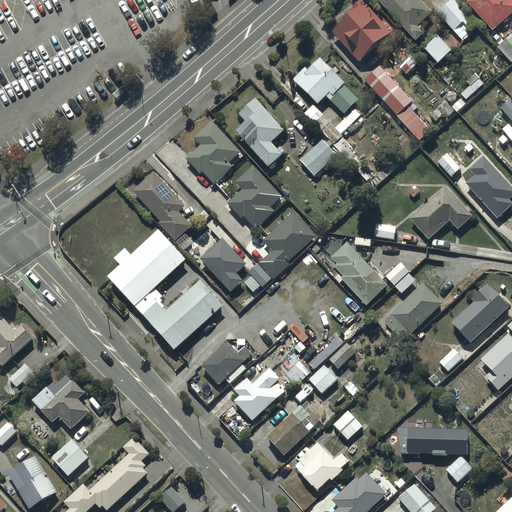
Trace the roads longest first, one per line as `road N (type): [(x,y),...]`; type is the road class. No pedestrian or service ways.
road 1 (tertiary): [(1,234),(258,511)]
road 2 (secondary): [(282,0),(1,234)]
